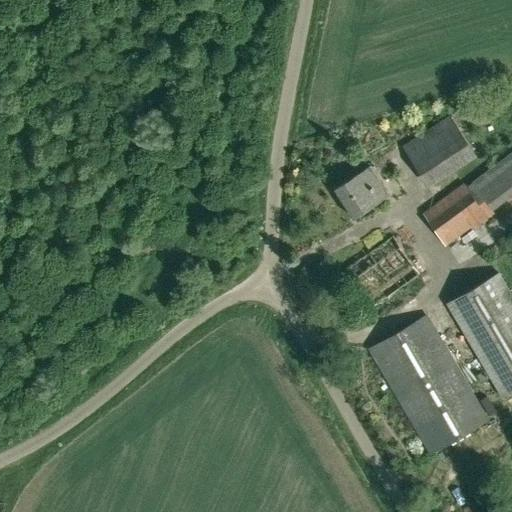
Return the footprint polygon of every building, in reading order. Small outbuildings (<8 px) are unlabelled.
[(476,155),(450,114),(402,145),(429,185),(476,155)] [(511,194),(511,150),(473,180),(493,209),(511,194)] [(388,194),(369,166),(335,188),(353,217),(388,194)] [(445,245),(487,216),(463,182),(423,212),(445,245)] [(393,235),(346,268),(373,306),(420,274),(393,235)] [(502,397),(503,396),(511,390),(511,292),(500,271),(446,303),(502,397)] [(488,419),(427,315),(369,348),(430,453),(488,419)] [(469,486),(457,493),(466,509),(478,502),(469,486)]
